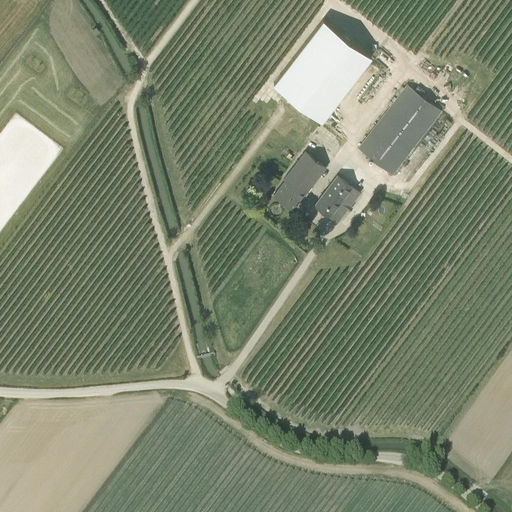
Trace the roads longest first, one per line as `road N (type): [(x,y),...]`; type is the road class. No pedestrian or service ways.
road 1 (unclassified): [(484,511),(411,461),(287,446),(196,386),(0,391)]
road 2 (track): [(331,0),(409,69),(348,147),(370,174),(359,202),(320,240),(214,392)]
road 3 (track): [(196,386),(129,113),(146,63),(195,0)]
road 4 (track): [(283,111),(166,253)]
